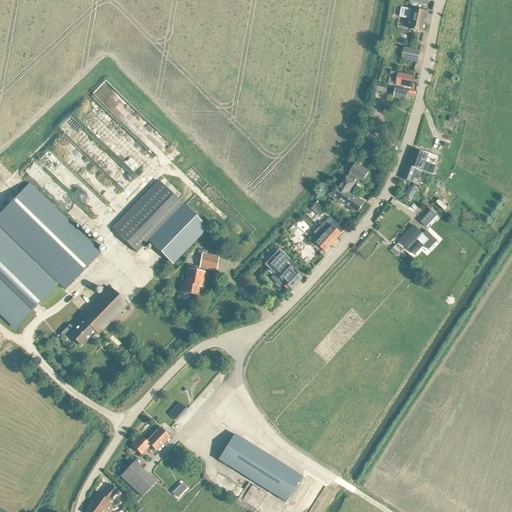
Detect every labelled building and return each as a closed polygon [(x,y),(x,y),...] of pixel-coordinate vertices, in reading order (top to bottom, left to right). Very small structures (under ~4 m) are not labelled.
[(424,32),(428,13),(401,8),(399,18),(410,20),(408,29),(424,32)] [(418,62),(420,52),(404,49),(402,59),(418,62)] [(412,89),(414,77),(380,70),(378,82),(412,89)] [(407,91),(395,89),(393,97),(406,99),(407,91)] [(88,119),(103,106),(94,96),(80,110),(88,119)] [(76,117),(67,125),(78,137),(86,129),(76,117)] [(370,138),(372,131),(366,129),(364,136),(370,138)] [(75,170),(87,161),(70,138),(59,146),(75,170)] [(106,150),(96,141),(90,148),(100,157),(106,150)] [(433,175),(436,167),(437,163),(428,160),(429,158),(425,156),(426,154),(414,150),(408,165),(423,171),(433,175)] [(363,182),(370,172),(355,163),(339,187),(335,184),(327,196),(343,206),(345,204),(358,213),(364,204),(348,194),(355,183),(354,183),(358,178),(363,182)] [(420,184),(422,180),(420,179),(423,171),(408,165),(402,179),(418,185),(418,184),(420,184)] [(56,197),(64,190),(43,167),(35,174),(56,197)] [(96,190),(99,187),(111,200),(120,191),(99,168),(86,179),(96,190)] [(173,265),(208,229),(158,181),(111,229),(136,253),(147,241),(173,265)] [(0,227),(64,290),(100,253),(30,184),(0,213),(0,227)] [(412,199),(417,190),(410,186),(405,195),(412,199)] [(326,211),(316,203),(311,208),(321,217),(326,211)] [(432,211),(421,223),(427,228),(438,217),(432,211)] [(344,230),(331,218),(330,217),(324,223),(320,227),(335,241),(344,230)] [(325,251),(335,241),(320,227),(319,226),(313,233),(317,236),(313,240),(325,251)] [(423,247),(429,240),(414,226),(400,241),(415,255),(423,247)] [(434,247),(445,241),(438,229),(427,236),(434,247)] [(0,312),(15,328),(38,304),(56,286),(0,231),(0,312)] [(290,260),(277,248),(271,254),(269,252),(261,260),(268,268),(277,258),(284,265),(276,275),(291,289),(302,279),(293,270),(297,267),(290,260)] [(216,271),(218,258),(202,255),(199,267),(188,265),(185,284),(182,284),(181,293),(197,295),(199,287),(201,288),(205,269),(216,271)] [(98,335),(127,305),(120,298),(110,288),(80,318),(83,321),(74,330),(69,325),(60,334),(66,339),(69,335),(73,339),(81,346),(95,331),(98,335)] [(173,427),(178,432),(198,411),(193,406),(173,427)] [(156,452),(170,437),(160,428),(147,442),(141,436),(131,446),(142,456),(151,447),(156,452)] [(218,460),(286,502),(302,477),(234,434),(218,460)] [(142,497),(156,482),(134,462),(120,476),(142,497)] [(111,499),(118,492),(111,485),(101,496),(97,492),(88,503),(90,505),(85,511),(86,511),(105,511),(110,505),(108,502),(111,499)]
